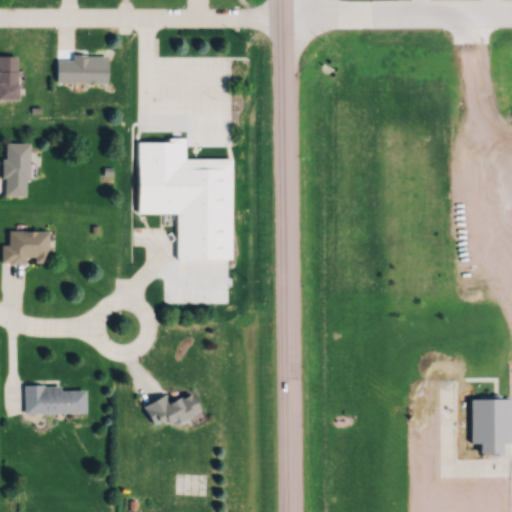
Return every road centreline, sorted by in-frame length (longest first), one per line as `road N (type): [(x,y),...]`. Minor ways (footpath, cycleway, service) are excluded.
road 1 (primary): [(288,511),(281,0)]
road 2 (residential): [(0,14),(282,14)]
road 3 (residential): [(282,14),(511,15)]
road 4 (residential): [(121,297),(105,303),(96,319),(100,338),(121,349),(138,343),(147,328),(139,304),(121,297)]
